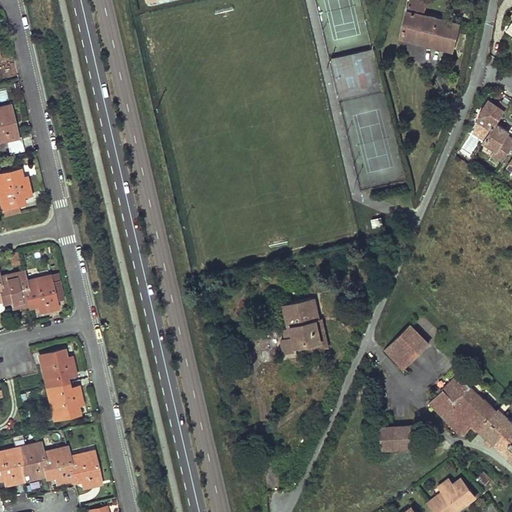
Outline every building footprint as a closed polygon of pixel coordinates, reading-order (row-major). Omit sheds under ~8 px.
[(424,14),(427,1),(422,0),(408,0),(406,10),(424,14)] [(400,37),(454,50),(460,23),(424,14),(406,10),(400,37)] [(496,108),(498,105),(489,99),(487,102),(496,108)] [(496,108),(487,102),(479,114),(475,127),(488,135),(495,124),(507,106),(501,102),(498,105),(496,108)] [(14,125),(9,105),(0,106),(0,135),(1,140),(6,139),(16,136),(14,125)] [(488,135),(479,149),(487,155),(483,161),(496,170),(511,145),(511,139),(508,137),(511,134),(506,131),(495,124),(488,135)] [(9,153),(23,149),(20,135),(16,136),(6,139),(9,153)] [(18,178),(16,170),(0,173),(0,197),(2,207),(19,203),(18,196),(30,193),(26,176),(18,178)] [(381,224),(379,216),(369,218),(371,227),(381,224)] [(19,263),(17,251),(9,253),(12,264),(19,263)] [(24,280),(22,271),(0,276),(0,287),(2,299),(11,297),(14,306),(30,302),(24,280)] [(24,280),(30,302),(38,300),(41,310),(57,307),(55,300),(64,298),(58,273),(24,280)] [(318,319),(313,297),(283,304),(289,328),(292,327),(294,336),(284,338),(281,338),(284,353),(296,350),(308,347),(308,345),(320,341),(315,320),(318,319)] [(328,346),(322,318),(318,319),(315,320),(320,341),(308,345),(308,347),(296,350),(297,354),(328,346)] [(408,324),(385,346),(403,365),(427,342),(408,324)] [(284,338),(294,336),(292,327),(289,328),(282,329),(284,338)] [(63,357),(62,350),(40,354),(47,387),(65,382),(64,376),(75,373),(73,364),(71,355),(63,357)] [(476,393),(457,374),(429,402),(461,435),(472,423),(475,421),(479,425),(495,410),(484,399),(483,400),(482,398),(489,391),(481,383),(478,386),(480,388),(476,393)] [(66,389),(65,382),(47,387),(54,418),(76,413),(74,404),(82,402),(80,397),(78,386),(66,389)] [(477,428),(476,429),(511,464),(511,424),(501,413),(508,405),(504,401),(495,410),(479,425),(477,428)] [(410,424),(395,425),(397,447),(412,445),(410,424)] [(395,425),(380,426),(382,448),(397,447),(395,425)] [(42,452),(39,442),(15,447),(20,469),(29,467),(31,477),(47,473),(42,452)] [(68,456),(66,446),(42,452),(47,473),(55,472),(57,482),(73,478),(68,456)] [(20,469),(15,447),(0,451),(0,473),(4,472),(6,483),(22,480),(20,469)] [(100,481),(93,450),(68,456),(73,478),(83,476),(84,486),(100,481)] [(441,490),(426,502),(433,511),(451,511),(452,511),(450,510),(463,500),(464,502),(473,495),(459,477),(450,483),(441,490)] [(446,478),(437,485),(441,490),(450,483),(446,478)] [(450,510),(452,511),(459,507),(464,502),(463,500),(450,510)]
